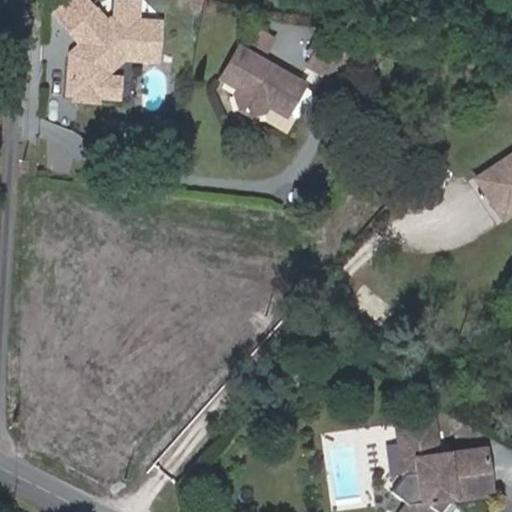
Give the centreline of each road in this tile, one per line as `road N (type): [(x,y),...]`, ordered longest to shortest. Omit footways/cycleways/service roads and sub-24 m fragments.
road 1 (unknown): [(8,135),(273,190),(311,159),(338,93)]
road 2 (residential): [(0,374),(11,236),(3,0)]
